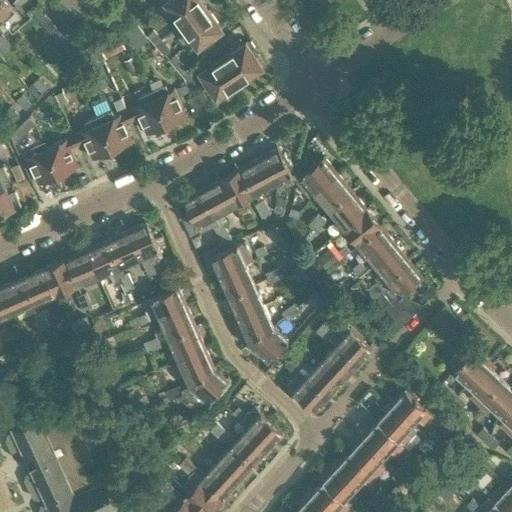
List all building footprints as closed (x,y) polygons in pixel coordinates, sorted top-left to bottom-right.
[(11,4),(7,0),(0,0),(0,13),(4,18),(14,9),(10,5),(11,4)] [(125,0),(120,4),(129,14),(135,8),(127,0),(125,0)] [(164,0),(182,22),(205,5),(201,0),(164,0)] [(205,5),(182,22),(201,47),(212,39),(209,36),(221,26),(205,5)] [(40,22),(46,16),(38,7),(31,13),(40,22)] [(144,18),(135,8),(129,14),(137,24),(144,18)] [(55,25),(46,16),(40,22),(49,31),(55,25)] [(110,19),(100,27),(104,32),(114,25),(110,19)] [(149,39),(135,22),(125,30),(139,47),(149,39)] [(64,35),(55,25),(49,31),(58,41),(64,35)] [(104,32),(100,27),(90,35),(93,39),(104,32)] [(146,34),(155,44),(161,38),(153,29),(146,34)] [(58,41),(66,50),(73,44),(64,35),(58,41)] [(101,46),(106,55),(126,45),(121,35),(101,46)] [(170,48),(161,38),(155,44),(163,54),(170,48)] [(247,39),(223,56),(239,80),(262,65),(253,53),(255,52),(256,48),(251,40),(247,39)] [(81,54),(73,44),(66,50),(75,59),(81,54)] [(133,54),(124,59),(132,74),(141,70),(133,54)] [(176,69),(183,63),(175,54),(168,60),(176,69)] [(216,95),(239,80),(223,56),(200,70),(216,95)] [(184,79),(186,78),(191,73),(183,63),(176,69),(184,78),(184,79)] [(50,88),(50,87),(38,75),(32,81),(33,82),(44,94),(50,88)] [(192,75),(186,78),(184,79),(189,91),(197,87),(192,75)] [(165,85),(152,91),(167,123),(186,114),(174,87),(167,90),(165,85)] [(39,100),(38,99),(28,88),(16,99),(25,109),(31,103),(33,105),(39,100)] [(195,94),(201,105),(208,101),(202,90),(195,94)] [(63,91),(55,95),(60,106),(68,103),(63,91)] [(127,108),(132,118),(139,115),(147,132),(167,123),(152,91),(138,97),(140,102),(127,108)] [(194,109),(201,105),(195,94),(188,99),(194,109)] [(121,98),(113,101),(117,110),(125,107),(121,98)] [(0,116),(0,119),(1,121),(6,127),(19,115),(11,106),(0,116)] [(111,109),(98,116),(113,148),(132,139),(124,122),(132,118),(127,108),(113,115),(111,109)] [(93,157),(113,148),(98,116),(83,122),(86,128),(73,134),(78,144),(85,140),(93,157)] [(33,124),(28,118),(18,127),(24,133),(33,124)] [(73,134),(46,146),(59,173),(78,164),(70,147),(78,144),(73,134)] [(39,182),(59,173),(46,146),(44,141),(31,147),(33,152),(27,155),(39,182)] [(278,190),(292,182),(294,176),(278,146),(258,157),(272,182),(273,182),(278,190)] [(301,176),(298,178),(297,183),(307,195),(313,190),(315,192),(338,173),(324,155),(300,175),(301,176)] [(272,182),(258,157),(239,167),(253,193),(272,182)] [(24,177),(18,163),(10,167),(17,180),(24,177)] [(0,188),(6,186),(3,180),(8,177),(3,165),(0,166),(0,188)] [(253,193),(239,167),(220,178),(234,203),(253,193)] [(352,190),(338,173),(315,192),(329,209),(352,190)] [(234,203),(220,178),(201,188),(215,214),(234,203)] [(8,192),(6,186),(0,188),(0,212),(14,206),(14,204),(19,202),(14,189),(8,192)] [(215,214),(201,188),(182,199),(199,232),(212,225),(217,233),(226,228),(222,222),(218,224),(213,215),(215,214)] [(366,207),(352,190),(329,209),(343,226),(366,207)] [(258,211),(267,206),(264,199),(254,204),(258,211)] [(283,213),(285,206),(276,203),(273,211),(283,213)] [(267,206),(258,211),(261,217),(271,212),(267,206)] [(300,209),(290,207),(289,215),(298,217),(300,209)] [(343,226),(352,238),(357,243),(380,224),(366,207),(343,226)] [(313,219),(321,226),(325,220),(318,213),(313,219)] [(157,216),(125,230),(137,258),(140,257),(155,291),(171,284),(163,267),(156,270),(152,262),(155,261),(153,259),(162,255),(163,258),(173,253),(157,216)] [(316,232),(321,226),(313,219),(308,225),(316,232)] [(362,250),(367,255),(371,260),(394,241),(380,224),(357,243),(362,250)] [(226,228),(217,233),(220,240),(229,235),(226,228)] [(125,230),(104,240),(116,267),(137,258),(125,230)] [(342,256),(357,243),(352,238),(338,250),(342,256)] [(83,249),(96,276),(116,267),(104,240),(83,249)] [(219,278),(247,266),(245,262),(252,259),(244,240),(210,255),(219,278)] [(371,260),(372,262),(382,273),(375,279),(377,281),(379,283),(409,258),(394,241),(371,260)] [(347,262),(362,250),(357,243),(342,256),(347,262)] [(264,245),(254,250),(257,257),(267,253),(264,245)] [(330,247),(317,256),(326,267),(338,258),(330,247)] [(83,249),(63,258),(75,286),(96,276),(83,249)] [(357,274),(372,262),(371,260),(367,255),(360,261),(352,268),(357,274)] [(63,258),(42,268),(54,295),(75,286),(63,258)] [(380,312),(399,329),(423,304),(408,298),(403,293),(423,276),(409,258),(379,283),(388,293),(394,300),(390,303),(389,302),(380,312)] [(308,274),(303,263),(292,267),(297,279),(308,274)] [(219,278),(229,300),(257,288),(247,266),(219,278)] [(271,270),(275,279),(282,276),(278,267),(271,270)] [(21,277),(34,304),(54,295),(42,268),(21,277)] [(268,282),(275,279),(271,270),(264,273),(268,282)] [(119,277),(125,291),(129,289),(134,287),(128,273),(119,277)] [(21,277),(0,286),(13,314),(34,304),(21,277)] [(388,293),(379,283),(377,281),(366,290),(368,293),(366,294),(376,304),(388,293)] [(361,283),(353,289),(361,298),(366,294),(368,293),(366,290),(361,283)] [(160,318),(188,306),(178,285),(144,300),(147,309),(145,310),(147,313),(150,320),(159,316),(160,318)] [(0,286),(0,319),(13,314),(0,286)] [(229,300),(238,322),(266,310),(257,288),(229,300)] [(126,304),(134,300),(129,289),(125,291),(121,292),(126,304)] [(353,305),(361,298),(353,289),(346,294),(353,305)] [(315,308),(322,300),(317,290),(306,299),(315,308)] [(77,296),(80,303),(89,299),(86,292),(77,296)] [(92,306),(89,299),(80,303),(83,310),(92,306)] [(293,303),(287,308),(294,315),(300,311),(293,303)] [(169,338),(196,326),(188,306),(160,318),(164,327),(154,331),(156,336),(159,341),(160,341),(168,337),(169,338)] [(294,315),(287,308),(281,312),(288,320),(294,315)] [(238,322),(248,344),(273,326),(266,310),(238,322)] [(34,315),(37,322),(46,318),(43,311),(34,315)] [(150,320),(147,313),(137,316),(141,324),(150,320)] [(86,316),(71,323),(76,334),(91,327),(86,316)] [(46,318),(37,322),(40,329),(49,325),(46,318)] [(17,322),(10,326),(14,335),(21,332),(17,322)] [(316,330),(322,335),(329,327),(323,322),(316,330)] [(196,326),(169,338),(178,358),(205,346),(196,326)] [(268,361),(288,339),(273,326),(248,344),(268,361)] [(335,332),(329,327),(322,335),(328,340),(335,332)] [(350,327),(335,344),(358,364),(373,347),(350,327)] [(150,339),(155,349),(162,345),(160,341),(159,341),(156,336),(150,339)] [(155,349),(150,339),(143,342),(147,352),(155,349)] [(344,380),(358,364),(335,344),(321,359),(344,380)] [(190,386),(215,367),(205,346),(178,358),(190,386)] [(453,370),(468,384),(487,364),(471,349),(463,359),(457,353),(449,363),(455,368),(453,370)] [(284,365),(291,370),(298,362),(291,357),(284,365)] [(304,367),(301,370),(329,395),(344,380),(321,359),(310,372),(304,367)] [(298,362),(291,370),(297,375),(301,370),(304,367),(298,362)] [(502,378),(487,364),(468,384),(474,390),(469,395),(479,403),(502,378)] [(215,367),(190,386),(209,403),(229,381),(215,367)] [(315,412),(329,395),(301,370),(297,375),(286,386),(315,412)] [(511,386),(502,378),(479,403),(487,411),(492,406),(499,412),(511,397),(511,386)] [(436,389),(451,403),(457,396),(443,382),(436,389)] [(172,388),(176,397),(183,394),(179,385),(172,388)] [(176,397),(172,388),(165,391),(169,400),(176,397)] [(391,405),(411,423),(417,417),(422,422),(431,412),(405,389),(391,405)] [(129,392),(120,397),(127,412),(136,407),(129,392)] [(465,403),(457,396),(451,403),(459,410),(465,403)] [(511,427),(511,397),(499,412),(505,418),(500,423),(509,431),(511,427)] [(238,416),(235,418),(268,448),(284,431),(255,405),(249,412),(247,410),(246,412),(239,405),(233,411),(238,416)] [(406,429),(411,423),(391,405),(377,420),(403,443),(411,434),(406,429)] [(210,430),(215,435),(222,427),(217,422),(221,418),(212,410),(205,418),(213,426),(210,430)] [(111,511),(113,506),(116,505),(101,472),(99,472),(87,477),(79,460),(90,454),(95,441),(88,427),(74,422),(63,427),(59,419),(43,427),(38,417),(13,429),(14,431),(9,434),(7,439),(15,456),(20,458),(25,456),(33,471),(27,473),(26,479),(34,496),(39,498),(44,495),(47,502),(42,505),(40,510),(40,511),(111,511)] [(232,443),(230,445),(253,465),(268,448),(235,418),(225,430),(228,432),(224,436),(232,443)] [(403,443),(377,420),(363,435),(384,453),(389,448),(395,453),(403,443)] [(484,441),(491,434),(483,426),(477,434),(484,441)] [(225,430),(222,427),(215,435),(221,440),(224,436),(228,432),(225,430)] [(441,435),(440,435),(434,429),(426,437),(433,444),(441,435)] [(491,434),(484,441),(492,448),(499,441),(491,434)] [(384,453),(363,435),(350,450),(376,474),(384,465),(378,460),(384,453)] [(426,452),(433,444),(426,437),(419,445),(426,452)] [(253,465),(230,445),(215,462),(238,482),(253,465)] [(481,447),(474,455),(481,461),(488,453),(481,447)] [(350,450),(336,466),(356,484),(362,478),(367,483),(376,474),(350,450)] [(481,461),(474,455),(467,462),(474,469),(481,461)] [(179,464),(184,469),(191,461),(186,456),(179,464)] [(406,460),(398,468),(406,474),(413,466),(406,460)] [(197,466),(191,461),(184,469),(189,474),(190,474),(194,470),(197,466)] [(202,476),(200,479),(222,499),(238,482),(215,462),(202,476)] [(472,468),(467,462),(460,470),(466,475),(472,468)] [(322,481),(348,504),(356,495),(351,490),(356,484),(336,466),(322,481)] [(399,482),(406,474),(398,468),(391,476),(399,482)] [(202,511),(210,511),(222,499),(200,479),(202,476),(194,470),(190,474),(189,474),(187,476),(189,478),(181,486),(188,492),(184,496),(202,511)] [(511,470),(508,475),(502,481),(511,490),(511,470)] [(460,484),(453,477),(446,485),(453,492),(460,484)] [(341,511),(348,504),(322,481),(308,496),(326,511),(331,511),(334,508),(338,511),(341,511)] [(506,511),(511,511),(511,490),(502,481),(489,497),(506,511)] [(453,492),(446,485),(439,493),(446,500),(453,492)] [(148,487),(144,490),(150,495),(149,497),(155,502),(162,495),(156,489),(154,492),(148,487)] [(155,511),(168,511),(162,506),(160,507),(155,502),(149,497),(150,495),(144,490),(144,491),(145,492),(140,498),(155,511)] [(160,507),(162,506),(168,511),(202,511),(184,496),(178,490),(170,499),(168,497),(167,499),(162,495),(155,502),(160,507)] [(371,498),(379,504),(386,496),(379,490),(371,498)] [(326,511),(308,496),(295,511),(326,511)] [(506,511),(489,497),(481,504),(472,496),(466,504),(475,511),(506,511)] [(371,511),(379,504),(371,498),(364,506),(370,511),(371,511)]
